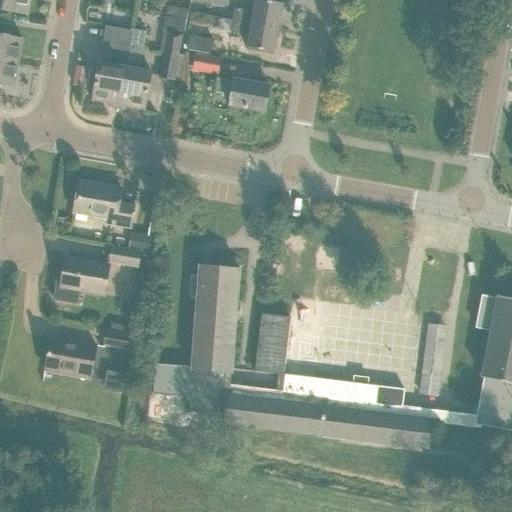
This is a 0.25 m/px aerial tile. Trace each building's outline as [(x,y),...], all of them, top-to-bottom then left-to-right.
[(0,0),(0,10),(26,16),(28,0),(0,0)] [(274,53),(283,4),(260,0),(254,0),(252,12),(234,9),(230,32),(241,34),(243,28),(249,29),(246,48),(274,53)] [(163,31),(183,34),(187,10),(177,8),(175,19),(166,17),(163,31)] [(130,47),(129,46),(131,31),(106,27),(100,55),(117,58),(116,66),(99,63),(92,102),(118,107),(125,68),(126,68),(130,47)] [(125,68),(118,107),(144,111),(151,72),(140,70),(147,31),(132,28),(131,31),(129,46),(130,47),(126,68),(125,68)] [(180,82),(185,55),(179,54),(183,34),(163,31),(160,52),(164,53),(160,78),(180,82)] [(0,60),(18,63),(22,39),(0,34),(0,60)] [(211,54),(213,40),(190,36),(187,50),(211,54)] [(217,75),(218,70),(220,58),(195,54),(192,70),(217,75)] [(0,85),(13,88),(18,63),(0,60),(0,85)] [(234,82),(216,78),(214,92),(231,95),(229,106),(264,113),(269,86),(234,80),(234,82)] [(130,228),(134,205),(119,202),(121,189),(79,181),(73,213),(108,219),(107,224),(130,228)] [(138,267),(140,253),(111,248),(109,262),(138,267)] [(65,258),(62,279),(58,279),(54,300),(74,304),(77,290),(104,295),(109,266),(65,258)] [(278,375),(276,392),(230,386),(231,374),(239,268),(200,265),(199,276),(192,276),(190,296),(197,296),(192,366),(155,364),(153,394),(185,396),(190,402),(190,412),(224,416),(223,424),(428,449),(432,422),(480,428),(481,424),(511,430),(511,298),(496,296),(496,298),(481,295),(475,329),(489,331),(480,377),(484,378),(477,416),(402,407),(404,390),(283,375),(290,318),(261,315),(254,372),(278,375)] [(439,397),(448,326),(428,323),(419,395),(439,397)] [(136,352),(139,337),(107,331),(104,346),(136,352)] [(76,344),(50,340),(45,371),(90,380),(96,346),(76,342),(76,344)] [(131,367),(121,365),(119,378),(128,380),(131,367)]
